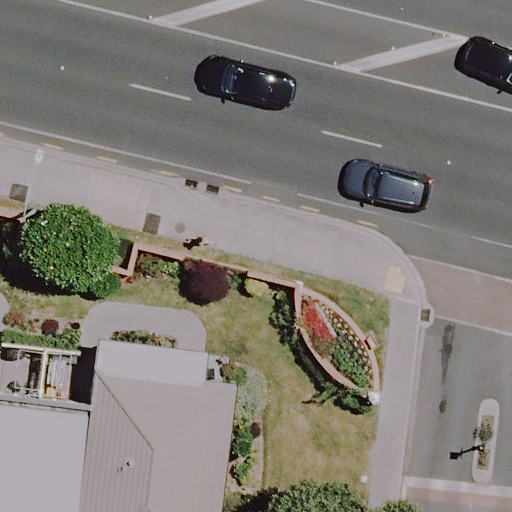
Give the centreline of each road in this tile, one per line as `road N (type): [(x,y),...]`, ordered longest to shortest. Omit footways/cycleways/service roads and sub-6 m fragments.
road 1 (secondary): [(511,70),(222,0)]
road 2 (residential): [(480,511),(511,218)]
